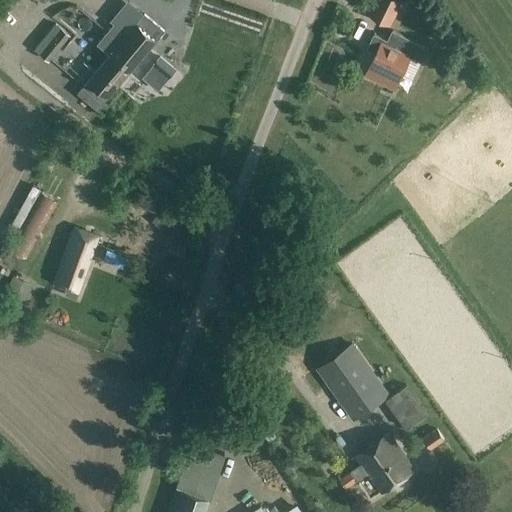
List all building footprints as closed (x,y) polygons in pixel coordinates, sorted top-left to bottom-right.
[(390,26),(402,1),(399,0),(376,0),(368,16),(390,26)] [(96,110),(154,41),(164,30),(144,14),(127,34),(115,23),(96,44),(109,55),(77,94),(96,110)] [(49,62),(70,35),(56,23),(34,49),(49,62)] [(394,89),(410,55),(383,42),(385,38),(374,33),(367,48),(376,53),(365,75),(394,89)] [(176,69),(160,56),(152,66),(168,79),(176,69)] [(26,259),(59,201),(42,191),(9,249),(26,259)] [(74,297),(97,236),(74,227),(54,282),(68,288),(66,294),(74,297)] [(389,394),(353,343),(316,367),(354,419),(389,394)] [(407,385),(386,400),(406,429),(428,414),(407,385)] [(422,437),(430,450),(444,440),(436,428),(422,437)] [(382,492),(415,469),(389,432),(356,456),(361,463),(349,472),(350,473),(351,472),(357,481),(368,473),(382,492)] [(339,480),(345,489),(357,481),(351,472),(350,473),(339,480)] [(206,511),(211,499),(210,499),(176,487),(167,511),(206,511)]
